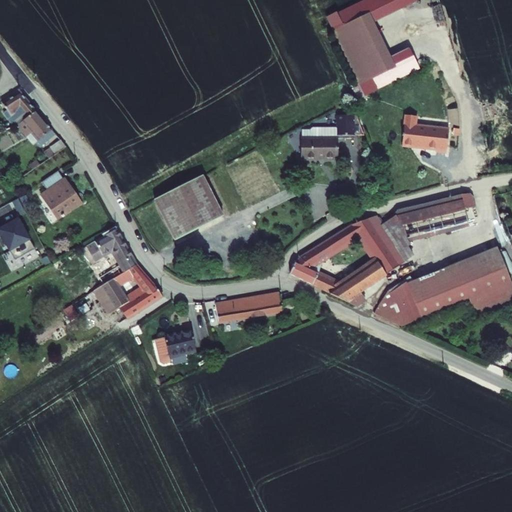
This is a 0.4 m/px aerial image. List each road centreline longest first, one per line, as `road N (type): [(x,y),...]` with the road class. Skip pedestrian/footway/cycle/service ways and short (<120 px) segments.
road 1 (residential): [(20,76),(80,149),(134,243),(168,283),(194,291),(274,283)]
road 2 (residential): [(274,283),(296,249),(345,218),(511,179)]
road 3 (residential): [(274,283),(511,387)]
